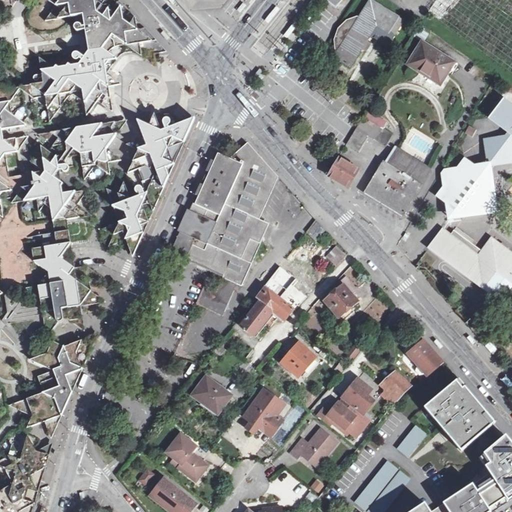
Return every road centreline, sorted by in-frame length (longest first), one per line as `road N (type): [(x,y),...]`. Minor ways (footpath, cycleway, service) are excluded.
road 1 (tertiary): [(511,402),(217,76)]
road 2 (unclassified): [(217,76),(217,108),(116,334),(69,465)]
